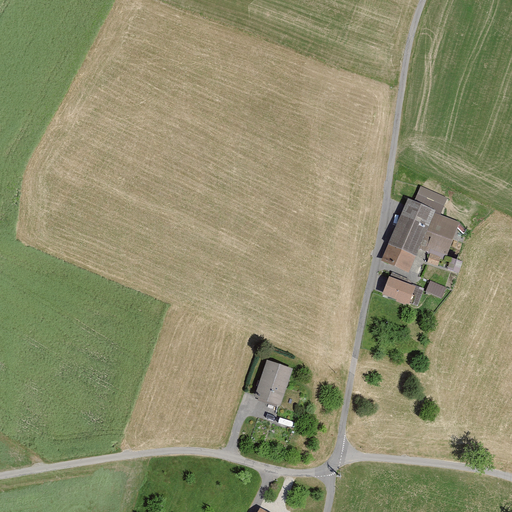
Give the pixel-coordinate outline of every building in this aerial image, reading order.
[(447,196),(419,184),(413,199),(402,195),(384,240),(385,242),(379,258),(405,268),(414,245),(442,256),(455,222),(439,216),(447,196)] [(438,257),(427,254),(424,262),(436,265),(438,257)] [(422,287),(383,273),(377,290),(416,304),(422,287)] [(430,281),(427,291),(441,296),(444,286),(430,281)] [(289,366),(265,359),(253,399),(278,406),(289,366)]
